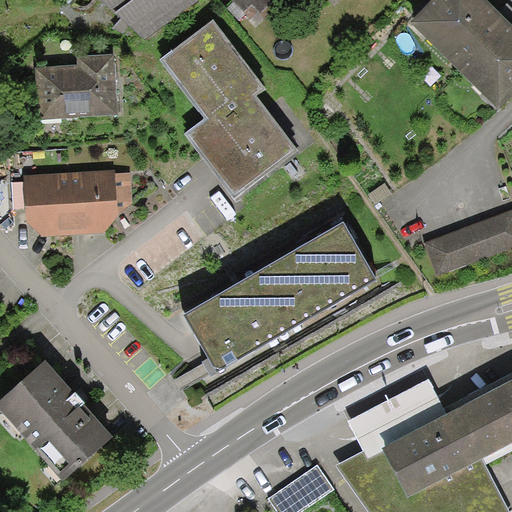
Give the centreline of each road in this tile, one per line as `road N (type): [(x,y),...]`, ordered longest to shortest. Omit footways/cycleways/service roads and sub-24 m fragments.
road 1 (primary): [(193,469),(327,382),(511,307)]
road 2 (residential): [(0,245),(193,469)]
